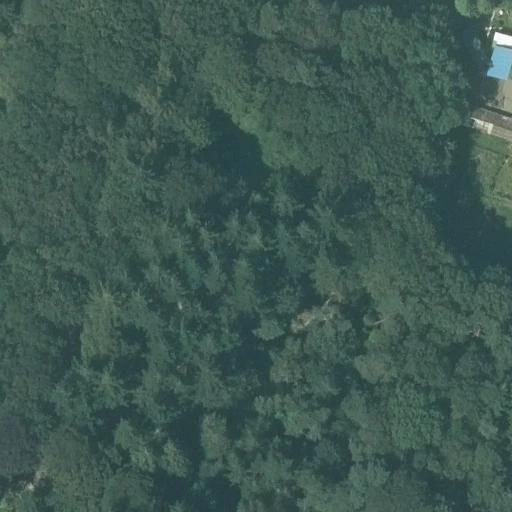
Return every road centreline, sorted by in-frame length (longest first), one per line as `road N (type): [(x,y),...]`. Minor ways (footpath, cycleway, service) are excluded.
road 1 (track): [(192,0),(230,53),(307,130),(379,241),(478,330),(511,345)]
road 2 (track): [(13,511),(86,358),(210,306),(280,337),(310,332)]
